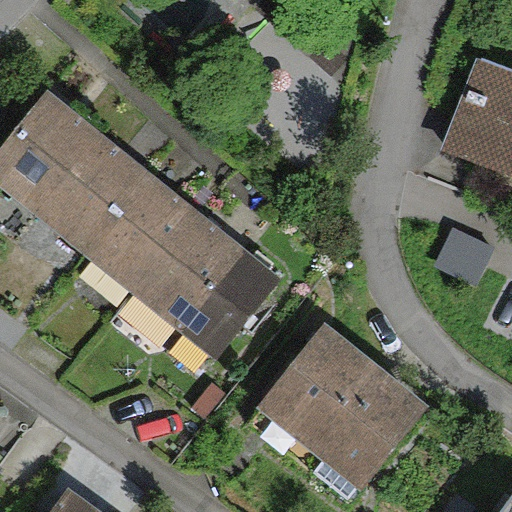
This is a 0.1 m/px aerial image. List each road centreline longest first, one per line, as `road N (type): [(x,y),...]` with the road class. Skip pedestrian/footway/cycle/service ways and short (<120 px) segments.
road 1 (unclassified): [(511,408),(448,369),(395,308),(375,223),(417,0)]
road 2 (residential): [(0,365),(203,511)]
